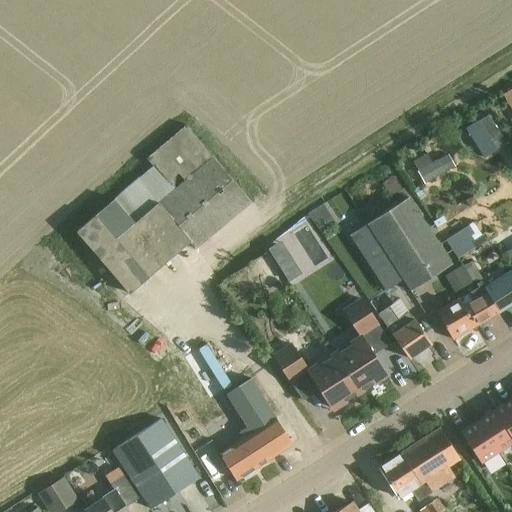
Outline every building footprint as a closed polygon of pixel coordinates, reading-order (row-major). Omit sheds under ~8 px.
[(190,240),(197,248),(252,201),(186,124),(144,159),(151,167),(75,231),(127,293),(190,240)] [(421,204),(458,259),(496,234),(459,179),(421,204)] [(344,196),(353,215),(374,205),(366,186),(344,196)] [(366,223),(402,279),(409,290),(450,263),(407,197),(366,223)] [(402,279),(366,223),(348,235),(384,290),(402,279)] [(336,252),(339,269),(353,266),(350,249),(336,252)] [(511,258),(511,269),(485,286),(500,312),(511,304),(511,257),(511,258)] [(268,258),(255,266),(267,285),(280,277),(268,258)] [(478,288),(457,300),(473,327),(500,312),(485,286),(484,287),(480,281),(476,284),(478,288)] [(342,350),(335,354),(359,392),(359,391),(385,374),(373,355),(390,344),(362,300),(344,311),(360,338),(352,343),(354,346),(344,353),(342,350)] [(441,319),(452,340),(453,339),(456,337),(473,327),(457,300),(437,311),(441,319)] [(408,359),(431,343),(413,319),(412,319),(407,312),(397,319),(388,306),(376,314),(408,359)] [(292,345),(274,357),(275,359),(302,401),(319,389),(331,408),(350,397),(358,392),(359,392),(335,354),(327,359),(330,362),(319,369),(317,366),(309,371),(292,345)] [(245,438),(219,455),(235,480),(291,443),(267,406),(249,378),(225,394),(245,425),(239,428),(245,438)] [(493,410),(511,439),(511,400),(511,399),(493,410)] [(479,419),(499,451),(511,442),(511,439),(493,410),(479,419)] [(151,508),(200,475),(161,416),(112,449),(151,508)] [(460,431),(481,463),(499,451),(479,419),(460,431)] [(379,467),(398,498),(410,490),(417,501),(428,494),(421,483),(459,460),(440,429),(379,467)] [(128,511),(126,507),(138,499),(123,475),(110,483),(115,490),(85,509),(87,511),(128,511)] [(51,511),(56,511),(77,499),(63,478),(39,493),(51,511)] [(418,510),(419,511),(442,511),(445,510),(437,498),(418,510)] [(503,511),(496,499),(485,506),(488,511),(503,511)] [(357,511),(351,502),(334,511),(357,511)]
